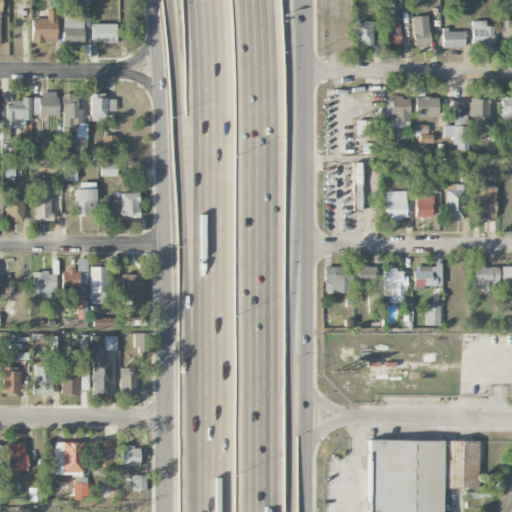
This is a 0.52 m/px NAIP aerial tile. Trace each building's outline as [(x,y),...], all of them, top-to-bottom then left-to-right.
[(31,43),(56,43),(55,10),(46,10),(47,19),(31,20),(31,43)] [(88,46),(89,13),(62,12),(62,45),(88,46)] [(413,46),(429,45),(427,16),(411,17),(413,46)] [(399,44),(399,20),(384,20),(385,44),(399,44)] [(354,45),(374,45),(373,21),(353,22),(354,45)] [(471,45),(494,46),(494,27),(485,27),(485,21),(472,21),(471,45)] [(115,24),(90,24),(91,34),(96,34),(97,43),(116,43),(115,24)] [(442,48),(464,48),(463,30),(441,31),(442,48)] [(31,98),(31,116),(56,116),(57,92),(40,92),(40,98),(31,98)] [(115,112),(115,100),(105,100),(105,94),(90,94),(90,118),(106,119),(106,112),(115,112)] [(61,128),(76,128),(76,139),(86,139),(86,124),(79,124),(78,95),(61,95),(61,128)] [(414,116),(437,117),(438,98),(414,97),(414,116)] [(408,98),(385,98),(386,115),(392,115),(392,127),(408,127),(408,98)] [(469,117),(488,118),(489,99),(470,99),(469,117)] [(24,128),(24,121),(30,121),(30,100),(6,101),(7,128),(24,128)] [(467,116),(453,116),(453,126),(443,126),(443,136),(454,136),(454,150),(467,150),(467,116)] [(116,136),(103,136),(103,150),(116,150),(116,136)] [(116,176),(116,162),(100,162),(100,176),(116,176)] [(75,215),(95,215),(95,183),(76,183),(75,215)] [(50,184),(32,184),(33,220),(51,220),(50,184)] [(461,218),(463,185),(446,184),(444,218),(461,218)] [(494,217),(495,186),(472,186),(472,217),(494,217)] [(410,218),(409,202),(405,202),(405,191),(385,191),(385,219),(410,218)] [(120,219),(138,218),(138,193),(119,193),(120,219)] [(431,196),(414,197),(415,218),(432,217),(431,196)] [(23,222),(24,199),(6,198),(4,221),(23,222)] [(412,265),(412,285),(440,286),(441,266),(412,265)] [(351,267),(324,266),(323,292),(350,293),(351,267)] [(474,290),(495,290),(495,267),(475,266),(474,290)] [(511,266),(501,266),(501,296),(511,296),(511,266)] [(106,267),(89,267),(90,304),(107,303),(106,267)] [(354,288),(372,289),(372,267),(355,267),(354,288)] [(87,284),(87,270),(61,270),(61,293),(81,292),(80,284),(87,284)] [(406,296),(406,272),(382,271),(382,296),(406,296)] [(54,298),(55,273),(33,272),(32,297),(54,298)] [(143,274),(123,273),(122,301),(142,302),(143,274)] [(87,319),(87,301),(78,301),(78,319),(87,319)] [(439,326),(439,306),(425,305),(424,326),(439,326)] [(116,329),(116,318),(94,318),(94,328),(116,329)] [(147,333),(135,333),(135,353),(147,353),(147,333)] [(117,337),(105,337),(105,350),(116,350),(117,337)] [(90,346),(91,397),(109,397),(109,361),(105,361),(104,346),(90,346)] [(19,394),(19,367),(2,367),(2,394),(19,394)] [(33,395),(50,395),(50,367),(33,367),(33,395)] [(136,368),(119,368),(119,395),(136,395),(136,368)] [(111,441),(91,440),(90,470),(110,470),(111,441)] [(53,474),(82,473),(81,442),(53,443),(53,474)] [(25,443),(4,444),(5,472),(25,472),(25,443)] [(138,466),(139,446),(120,446),(119,466),(138,466)] [(133,491),(145,491),(145,475),(132,476),(133,491)] [(86,483),(73,483),(72,499),(86,499),(86,483)] [(116,486),(103,486),(103,499),(116,499),(116,486)] [(41,488),(28,488),(28,501),(41,501),(41,488)]
